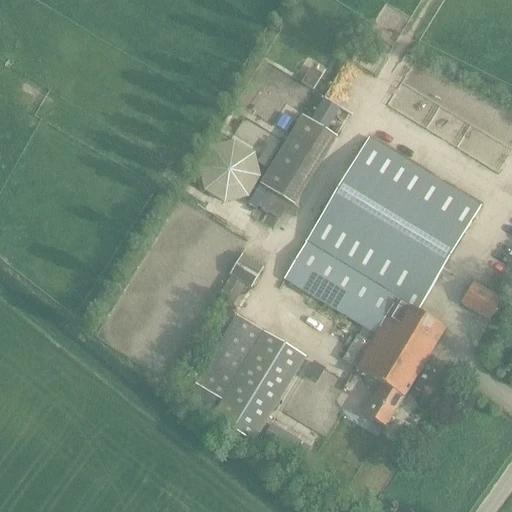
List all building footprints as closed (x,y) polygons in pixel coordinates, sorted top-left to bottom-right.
[(395,45),(410,15),(385,3),(370,34),(395,45)] [(258,212),(260,208),(280,220),(285,210),(295,217),(298,211),(294,208),(336,139),(302,118),(260,188),(256,195),(253,193),(241,214),(249,219),(254,210),(258,212)] [(229,135),(198,183),(239,209),(263,171),(253,165),(260,154),(229,135)] [(368,139),(284,279),(376,335),(356,369),(381,385),(363,415),(385,428),(445,330),(417,312),(480,207),(368,139)] [(254,286),(265,265),(242,253),(232,274),(254,286)] [(220,300),(236,307),(247,283),(231,276),(220,300)] [(486,320),(497,304),(464,283),(453,299),(486,320)] [(306,359),(264,334),(236,317),(195,385),(222,402),(212,419),(253,445),(306,359)] [(368,400),(365,398),(368,390),(347,382),(341,400),(365,409),(368,400)]
